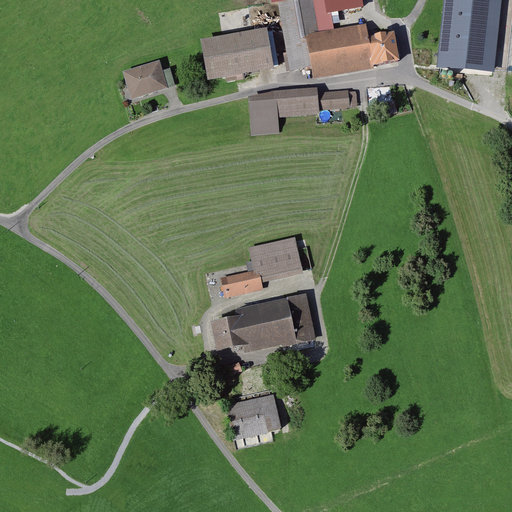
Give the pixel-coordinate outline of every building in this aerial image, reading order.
[(270,0),(272,5),(278,4),(290,73),(311,69),(313,81),(374,70),(374,67),(400,63),(395,34),(369,38),(366,26),(334,31),(328,0),(270,0)] [(502,0),(444,0),(437,69),(494,75),(502,0)] [(267,31),(200,43),(208,83),(274,72),(267,31)] [(160,62),(123,74),(132,101),(168,90),(168,89),(175,87),(170,70),(163,72),(160,62)] [(317,90),(272,93),(248,99),(251,136),(279,134),(278,120),(320,116),(319,112),(350,109),(348,92),(318,94),(317,90)] [(394,102),(381,105),(385,118),(398,114),(394,102)] [(254,272),(221,279),(225,300),(264,292),(262,285),(303,276),(296,240),(249,249),(254,272)] [(238,319),(211,325),(217,354),(244,349),(245,355),(282,347),(283,349),(317,342),(307,296),(237,311),(238,319)] [(229,368),(232,377),(242,373),(239,364),(229,368)] [(274,396),(225,407),(233,442),(282,431),(274,396)]
